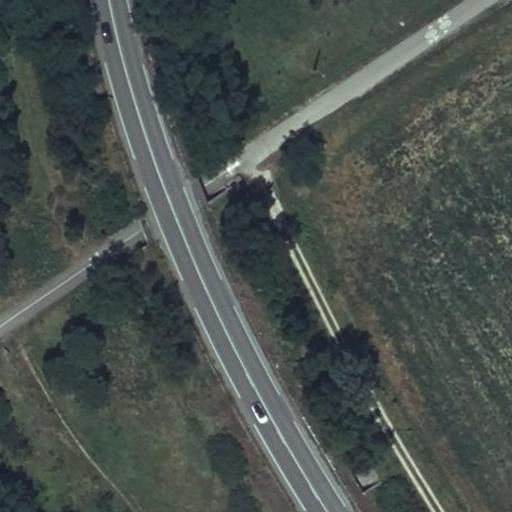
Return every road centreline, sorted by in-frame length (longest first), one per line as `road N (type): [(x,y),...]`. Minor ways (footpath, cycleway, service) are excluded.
road 1 (primary): [(334,511),(233,343),(186,242),(107,0)]
road 2 (track): [(266,144),(268,185),(343,352),(438,511)]
road 3 (residential): [(483,0),(222,174)]
